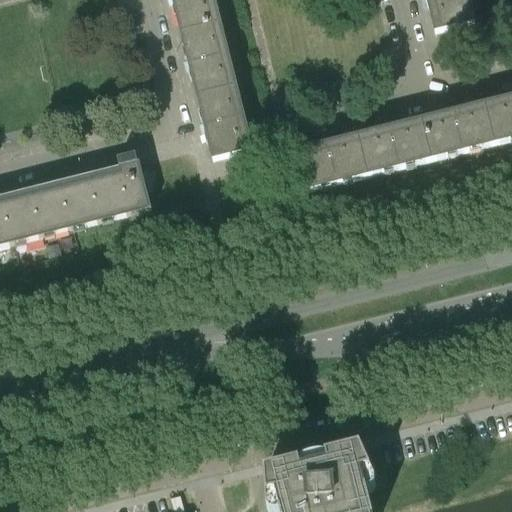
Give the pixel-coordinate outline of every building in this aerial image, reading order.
[(213,0),(171,0),(180,36),(221,26),(213,0)] [(467,0),(425,0),(434,37),(475,27),(467,0)] [(221,26),(180,36),(196,99),(236,89),(221,26)] [(236,89),(196,99),(213,164),(253,154),(236,89)] [(511,101),(485,108),(495,148),(511,143),(511,101)] [(485,108),(422,124),(432,164),(495,148),(485,108)] [(422,124),(358,140),(368,180),(432,164),(422,124)] [(358,140),(294,156),(304,196),(368,180),(358,140)] [(0,207),(0,251),(74,233),(125,220),(151,214),(139,167),(138,167),(136,159),(108,166),(112,180),(0,207)] [(264,475),(267,511),(266,511),(369,511),(366,496),(370,495),(371,494),(372,494),(373,492),(374,491),(374,490),(375,489),(375,488),(374,484),(359,451),(330,458),(330,461),(297,469),(297,467),(264,475)] [(183,511),(180,499),(170,501),(173,511),(183,511)]
